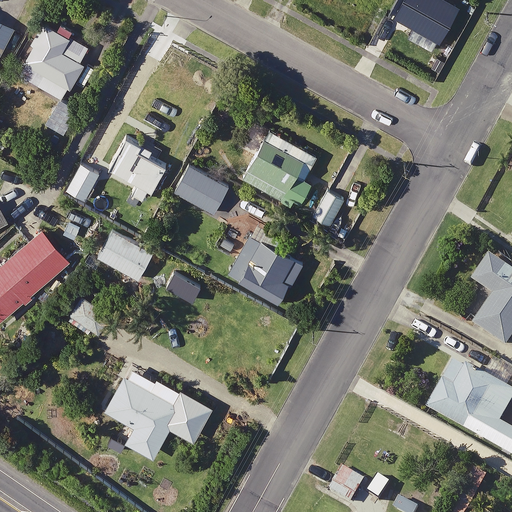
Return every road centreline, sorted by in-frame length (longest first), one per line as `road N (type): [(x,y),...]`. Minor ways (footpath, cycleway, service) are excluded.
road 1 (residential): [(453,149),(252,511)]
road 2 (residential): [(194,0),(453,149)]
road 3 (residential): [(511,43),(453,149)]
